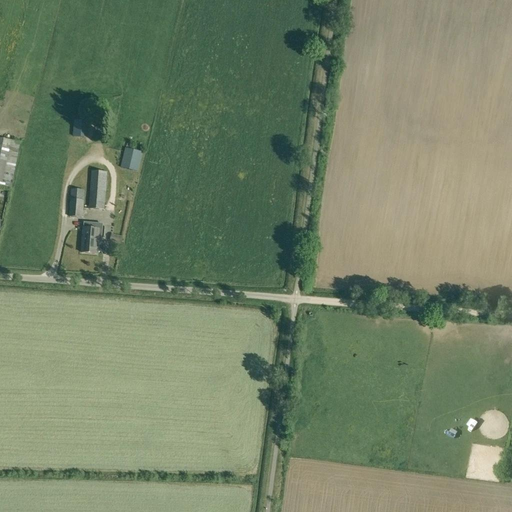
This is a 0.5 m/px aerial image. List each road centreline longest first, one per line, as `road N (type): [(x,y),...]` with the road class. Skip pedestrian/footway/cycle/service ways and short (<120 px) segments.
road 1 (unclassified): [(0,275),(295,299)]
road 2 (track): [(511,315),(295,299)]
